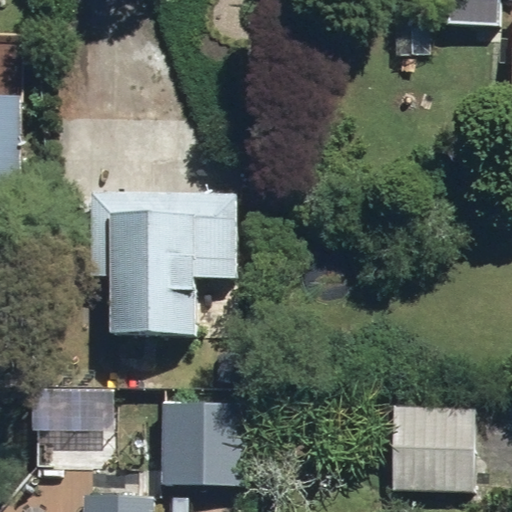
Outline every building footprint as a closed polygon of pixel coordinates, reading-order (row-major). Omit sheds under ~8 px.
[(434,6),(400,4),(396,58),(430,60),(434,6)] [(0,94),(0,225),(25,227),(30,95),(0,94)] [(99,279),(117,280),(116,335),(207,339),(210,279),(245,281),(248,216),(239,216),(240,198),(101,194),(99,279)] [(251,400),(164,399),(164,485),(250,486),(251,400)] [(479,409),(402,406),(399,490),(475,493),(479,409)] [(159,511),(160,496),(49,494),(48,511),(159,511)]
